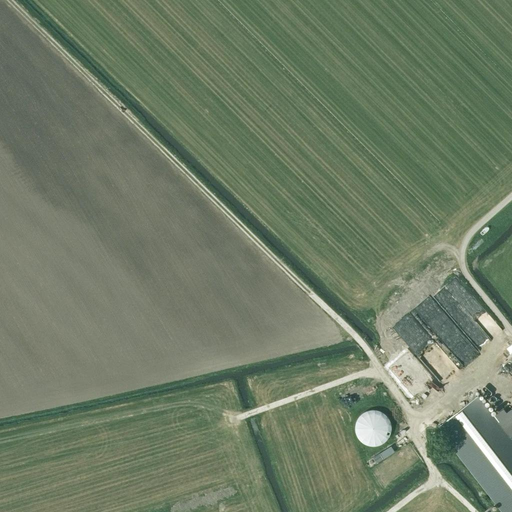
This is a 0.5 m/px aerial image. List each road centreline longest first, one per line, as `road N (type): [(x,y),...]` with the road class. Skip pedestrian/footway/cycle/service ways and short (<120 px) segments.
road 1 (track): [(308,293),(4,0)]
road 2 (track): [(348,329),(290,349),(0,407)]
road 3 (track): [(308,293),(358,337),(417,423),(416,443),(438,479),(472,511)]
road 4 (unclassified): [(511,332),(464,274),(461,257),(472,230),(511,196)]
road 5 (track): [(378,368),(241,416)]
